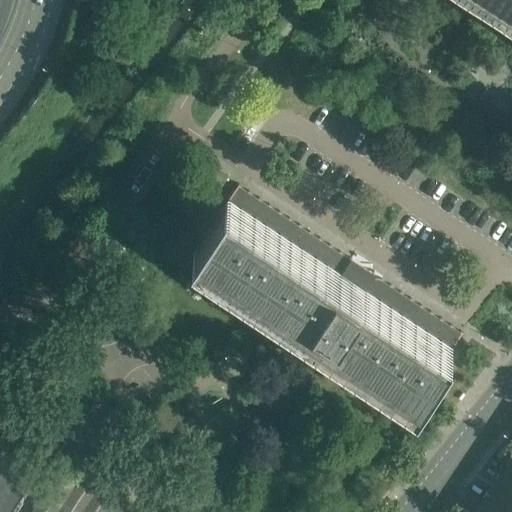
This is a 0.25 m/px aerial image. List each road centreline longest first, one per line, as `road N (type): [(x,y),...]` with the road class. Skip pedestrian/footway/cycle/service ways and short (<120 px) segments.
road 1 (unclassified): [(505,263),(296,126),(260,180)]
road 2 (unclassified): [(505,263),(463,311),(260,180)]
road 3 (tertiary): [(408,511),(511,382)]
